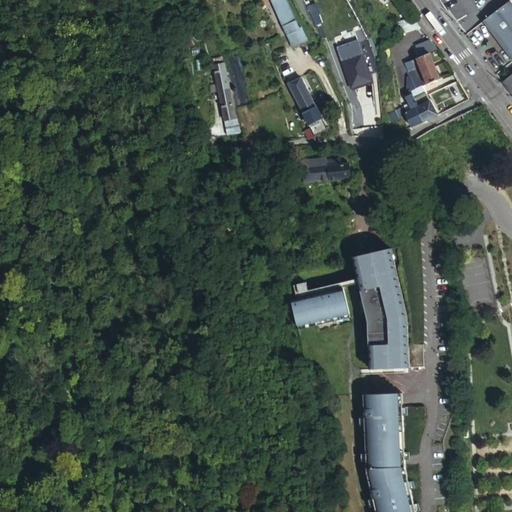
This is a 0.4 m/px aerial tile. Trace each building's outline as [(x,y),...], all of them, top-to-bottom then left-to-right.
[(287,0),(272,0),(294,48),(308,42),(302,28),(300,29),(287,0)] [(511,0),(508,0),(511,3),(485,23),(511,58),(511,0)] [(396,37),(417,25),(412,17),(391,30),(396,37)] [(420,53),(433,47),(429,38),(416,45),(420,53)] [(326,52),(322,46),(312,52),(314,57),(324,53),(326,52)] [(443,86),(429,54),(417,60),(431,92),(443,86)] [(361,56),(341,64),(350,91),(372,83),(361,56)] [(405,116),(412,129),(423,124),(416,109),(420,107),(416,99),(431,92),(417,60),(405,66),(411,80),(408,80),(407,101),(413,112),(405,116)] [(225,63),(216,65),(227,121),(235,120),(225,63)] [(305,132),(310,140),(317,139),(319,137),(330,131),(301,79),(289,86),(312,129),(305,132)] [(431,101),(420,107),(416,109),(423,124),(439,116),(431,101)] [(398,121),(394,113),(386,117),(390,125),(398,121)] [(472,133),(467,113),(463,116),(468,135),(472,133)] [(463,116),(437,128),(440,141),(433,143),(437,157),(430,159),(432,167),(437,165),(439,169),(440,168),(441,172),(444,174),(452,172),(454,171),(452,165),(472,161),(474,160),(468,135),(463,116)] [(327,159),(303,162),(305,185),(352,180),(350,165),(343,166),(342,160),(328,162),(327,159)] [(473,164),(472,161),(452,165),(454,171),(471,167),(473,164)] [(268,184),(267,168),(241,169),(205,163),(202,178),(242,186),(268,184)] [(271,170),(273,184),(275,193),(288,190),(284,167),(271,170)] [(354,257),(369,321),(371,369),(410,368),(409,353),(424,353),(424,344),(409,345),(407,315),(392,248),(354,257)] [(351,313),(344,288),(310,296),(309,289),(300,291),(302,298),(293,300),(299,326),(351,313)] [(424,353),(409,353),(410,368),(425,367),(424,353)] [(403,393),(364,395),(367,472),(376,511),(416,511),(406,467),(404,422),(426,421),(426,406),(404,407),(403,393)]
